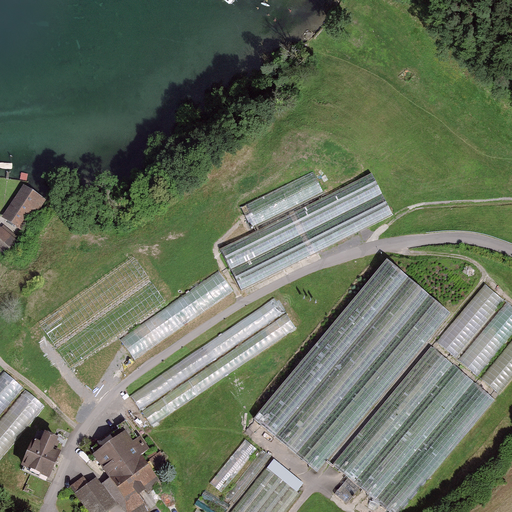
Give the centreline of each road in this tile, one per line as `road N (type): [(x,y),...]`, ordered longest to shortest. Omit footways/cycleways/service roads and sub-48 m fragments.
road 1 (residential): [(511,250),(460,238),(395,244),(347,255),(263,292),(113,394),(45,511)]
road 2 (track): [(367,251),(380,230),(413,207),(511,204)]
